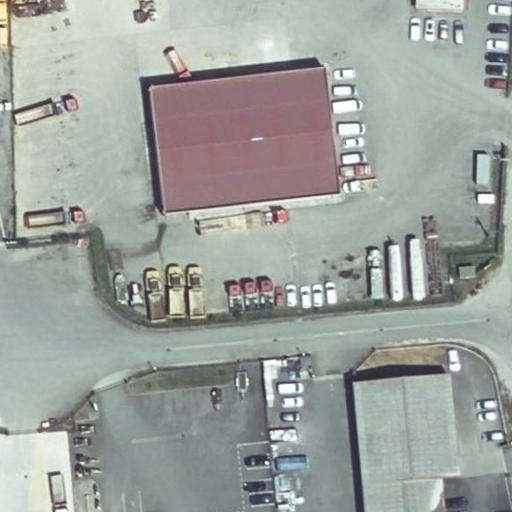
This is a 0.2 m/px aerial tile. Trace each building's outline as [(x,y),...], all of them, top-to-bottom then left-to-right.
[(459,0),(412,0),(412,8),(423,20),(459,20),(459,0)] [(423,20),(412,8),(412,19),(423,20)] [(319,78),(143,97),(157,223),(333,203),(319,78)] [(41,141),(34,94),(19,97),(26,143),(41,141)] [(67,204),(17,204),(17,236),(67,235),(67,204)] [(475,269),(462,270),(464,285),(477,283),(475,269)] [(442,383),(345,394),(357,511),(437,511),(435,488),(453,486),(442,383)]
